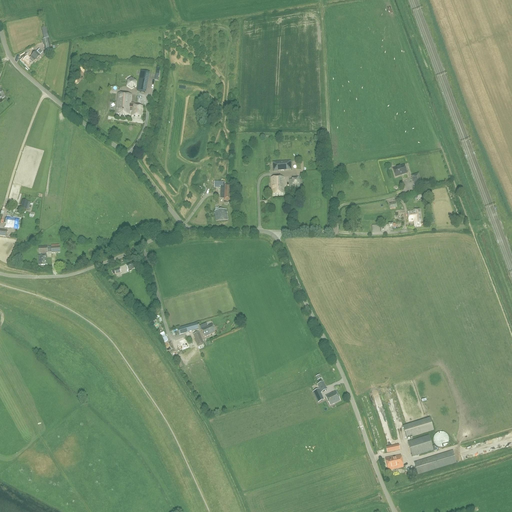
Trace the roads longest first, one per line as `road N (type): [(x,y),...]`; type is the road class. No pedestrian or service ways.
road 1 (unclassified): [(394,511),(342,375),(272,234)]
road 2 (unclassified): [(184,225),(123,151),(12,61),(0,27)]
road 3 (unclassified): [(0,273),(68,275),(184,225)]
